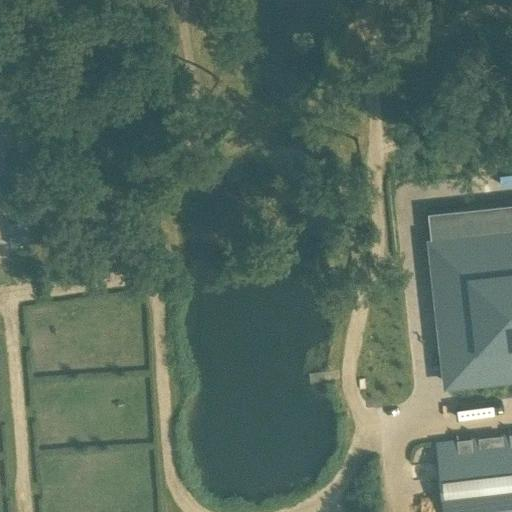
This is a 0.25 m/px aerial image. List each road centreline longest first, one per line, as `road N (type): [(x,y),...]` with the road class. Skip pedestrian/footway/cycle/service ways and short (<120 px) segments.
road 1 (track): [(309,511),(353,467),(361,437),(349,378),(383,208),(373,57),(390,0)]
road 2 (track): [(185,0),(184,155),(133,223),(67,194),(53,174),(48,137),(72,69),(61,0)]
road 3 (track): [(133,223),(158,299),(167,455),(191,511)]
road 4 (track): [(4,262),(26,511)]
road 5 (track): [(378,246),(397,315),(403,403),(420,422)]
road 6 (track): [(152,276),(0,297)]
road 7 (track): [(511,142),(380,124)]
